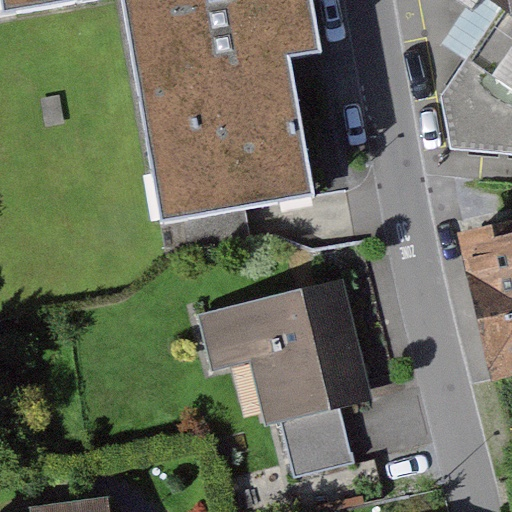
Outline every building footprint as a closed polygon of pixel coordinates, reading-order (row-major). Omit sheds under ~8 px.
[(319,56),(309,0),(0,0),(0,17),(104,0),(119,0),(158,225),(313,199),(290,61),(319,56)] [(511,0),(494,0),(504,6),(443,95),(459,146),(511,152),(511,0)] [(511,236),(459,248),(491,383),(500,381),(511,377),(511,236)] [(205,315),(197,317),(210,372),(248,363),(257,401),(263,427),(280,424),(339,410),(370,403),(343,284),(205,315)] [(345,436),(339,410),(280,424),(294,479),(352,465),(345,436)] [(28,511),(106,511),(105,500),(28,508),(28,511)]
